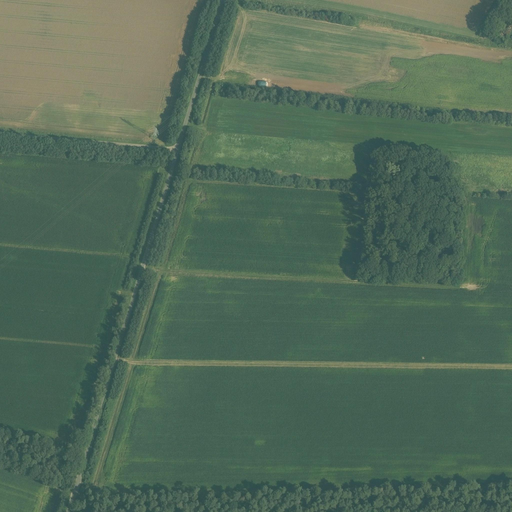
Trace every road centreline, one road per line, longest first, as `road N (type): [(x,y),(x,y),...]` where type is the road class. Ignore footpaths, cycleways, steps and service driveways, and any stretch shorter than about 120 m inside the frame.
road 1 (track): [(114,362),(511,370)]
road 2 (unclassified): [(177,150),(68,511)]
road 3 (track): [(142,268),(460,287)]
road 4 (unclassified): [(0,134),(177,150)]
road 5 (unclassified): [(223,0),(177,150)]
